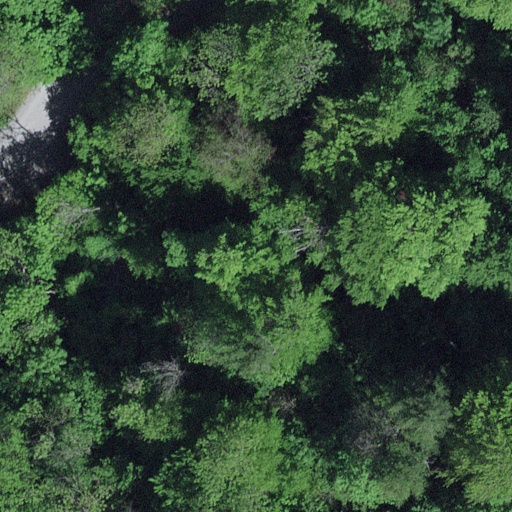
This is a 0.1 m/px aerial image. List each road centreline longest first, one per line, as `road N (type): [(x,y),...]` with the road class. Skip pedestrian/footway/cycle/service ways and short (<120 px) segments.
road 1 (track): [(26,135),(198,0)]
road 2 (track): [(26,135),(73,49),(124,0)]
